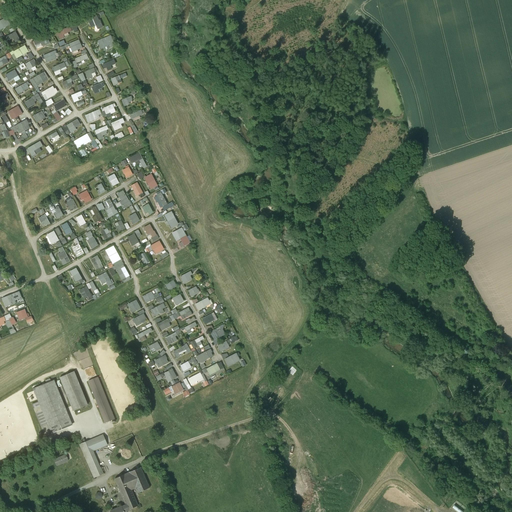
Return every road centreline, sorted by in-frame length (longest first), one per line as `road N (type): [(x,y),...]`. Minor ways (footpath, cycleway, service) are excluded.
road 1 (track): [(312,485),(298,443),(272,414),(105,479)]
road 2 (unknown): [(24,338),(82,309),(73,287),(111,265)]
